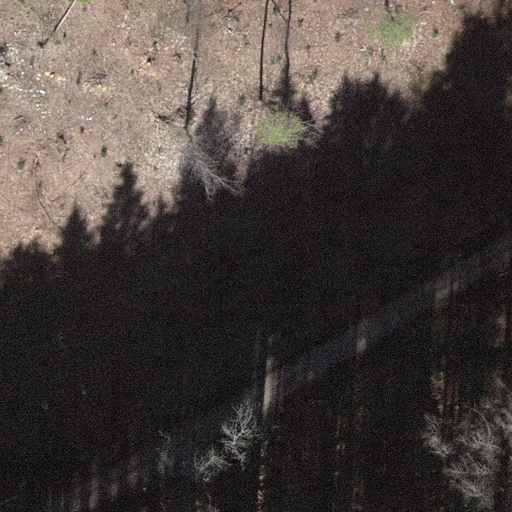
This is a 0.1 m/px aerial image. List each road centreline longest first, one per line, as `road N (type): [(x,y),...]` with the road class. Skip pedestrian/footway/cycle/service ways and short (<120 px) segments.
road 1 (track): [(511,232),(50,511)]
road 2 (track): [(391,305),(511,329)]
